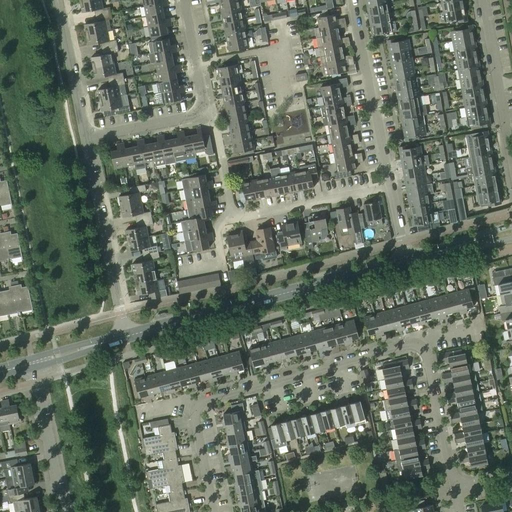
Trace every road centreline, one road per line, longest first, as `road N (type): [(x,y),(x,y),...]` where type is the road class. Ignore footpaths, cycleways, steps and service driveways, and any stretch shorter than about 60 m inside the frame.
road 1 (tertiary): [(125,336),(406,260)]
road 2 (residential): [(419,344),(193,406)]
road 3 (residential): [(125,336),(84,138)]
road 4 (residential): [(351,0),(390,187)]
road 5 (residential): [(481,0),(511,161)]
road 6 (residential): [(233,218),(390,187)]
road 7 (residential): [(63,511),(32,362)]
road 8 (residential): [(454,488),(419,344)]
road 9 (residential): [(84,138),(56,0)]
